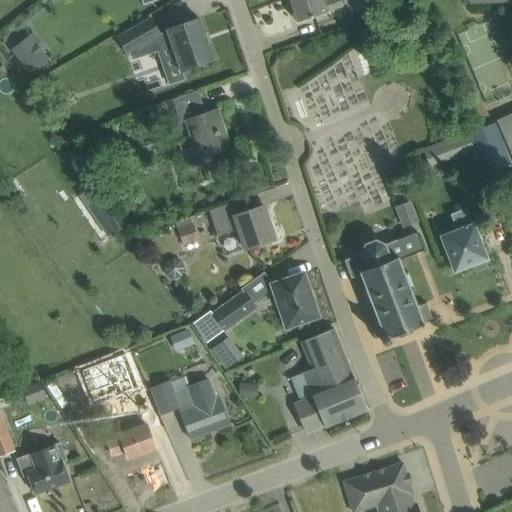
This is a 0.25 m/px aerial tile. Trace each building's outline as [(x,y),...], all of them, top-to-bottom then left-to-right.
[(289,0),(297,22),(327,12),(327,11),(343,6),(340,0),(289,0)] [(123,35),(117,38),(127,54),(129,53),(133,51),(160,35),(151,18),(123,35)] [(133,51),(129,53),(133,60),(157,51),(169,85),(186,79),(182,71),(213,60),(199,18),(167,29),(167,30),(160,35),(133,51)] [(29,74),(43,64),(24,40),(11,50),(29,74)] [(168,117),(171,126),(185,121),(194,147),(184,150),(190,169),(196,172),(213,164),(210,154),(231,147),(217,109),(198,116),(194,106),(203,104),(198,90),(179,97),(146,108),(151,123),(168,117)] [(511,113),(496,121),(511,155),(511,113)] [(511,163),(496,124),(467,134),(482,174),(511,163)] [(97,141),(109,170),(124,163),(113,134),(97,141)] [(18,194),(11,184),(5,188),(12,198),(18,194)] [(92,186),(78,195),(108,239),(122,229),(92,186)] [(391,206),(400,227),(416,221),(408,200),(391,206)] [(209,210),(218,236),(238,229),(245,249),(275,239),(264,206),(240,214),(235,201),(209,210)] [(456,230),(441,236),(455,271),(486,258),(467,207),(450,214),(456,230)] [(199,240),(193,223),(178,228),(183,245),(199,240)] [(416,231),(401,238),(385,244),(376,239),(364,243),(360,254),(345,260),(351,277),(361,274),(366,288),(362,289),(370,307),(373,306),(379,320),(375,321),(375,322),(370,324),(376,338),(377,337),(381,337),(381,338),(381,339),(381,340),(382,341),(382,342),(383,343),(384,344),(386,344),(387,344),(388,343),(389,343),(390,342),(390,341),(391,340),(391,339),(399,336),(399,338),(413,332),(412,331),(422,327),(423,328),(425,327),(423,323),(427,322),(426,320),(431,318),(425,303),(416,306),(411,291),(414,289),(407,272),(404,273),(398,259),(423,250),(416,231)] [(272,284),(286,327),(318,316),(303,273),(272,284)] [(212,314),(224,330),(256,307),(244,291),(212,314)] [(367,410),(333,328),(301,342),(312,369),(303,373),(312,396),(295,403),(307,433),(324,426),(325,427),(367,410)] [(187,330),(167,335),(171,351),(191,345),(187,330)] [(228,336),(211,348),(226,368),(243,355),(228,336)] [(393,350),(378,356),(392,391),(407,385),(393,350)] [(134,387),(116,363),(101,374),(118,398),(134,387)] [(170,380),(150,388),(161,415),(180,407),(175,393),(170,380)] [(188,388),(175,393),(180,407),(182,412),(181,412),(191,438),(228,424),(219,399),(216,400),(208,380),(188,388)] [(105,411),(89,417),(92,426),(96,425),(99,434),(112,430),(105,411)] [(0,456),(14,451),(0,413),(0,456)] [(156,448),(149,429),(147,425),(119,435),(120,438),(107,443),(112,455),(125,450),(128,459),(156,448)] [(28,474),(35,493),(69,480),(62,461),(67,460),(61,442),(17,458),(23,476),(28,474)] [(353,511),(354,511),(377,505),(379,511),(418,511),(416,504),(413,505),(409,495),(412,494),(409,483),(411,483),(408,473),(406,473),(403,463),(344,482),(350,501),(353,511)]
